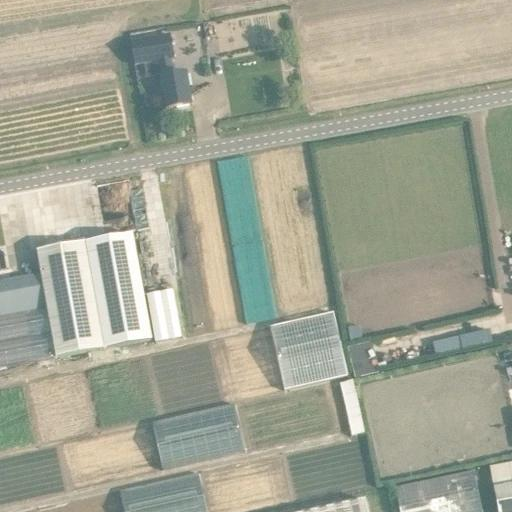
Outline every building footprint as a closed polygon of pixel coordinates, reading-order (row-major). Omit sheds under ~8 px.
[(145,78),(158,75),(164,110),(191,105),(185,72),(172,74),(170,59),(173,59),(168,35),(130,42),(134,65),(143,64),(145,78)] [(151,341),(132,234),(83,243),(102,349),(151,341)] [(55,358),(102,349),(83,243),(36,251),(40,275),(46,309),(55,358)] [(0,317),(46,309),(40,275),(0,282),(0,317)] [(0,367),(55,358),(46,309),(0,317),(0,367)] [(458,336),(433,343),(436,354),(462,346),(458,336)] [(210,339),(147,353),(161,417),(224,403),(210,339)] [(348,349),(348,350),(355,378),(378,373),(377,370),(371,345),(371,343),(348,349)] [(0,455),(0,504),(69,491),(60,444),(0,455)] [(511,511),(511,462),(489,467),(497,511),(511,511)] [(398,511),(480,511),(473,473),(394,490),(398,511)] [(125,511),(206,511),(201,475),(122,487),(125,511)] [(369,511),(365,494),(293,511),(369,511)]
